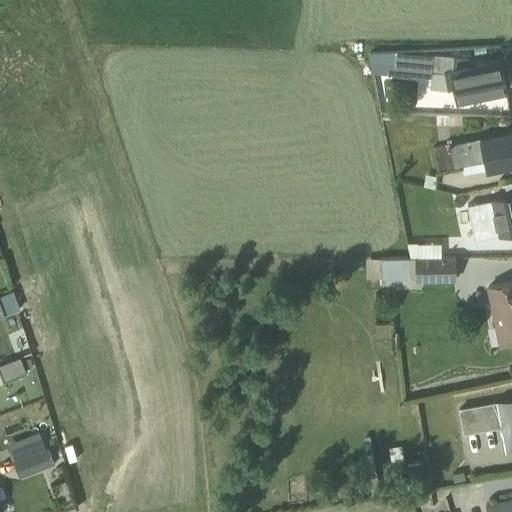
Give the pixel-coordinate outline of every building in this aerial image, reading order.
[(468,55),(411,51),(411,58),(402,57),(401,71),(467,76),(472,94),(505,87),(498,57),(468,64),(468,55)] [(511,129),(431,146),(436,171),(483,161),(484,167),(511,161),(511,129)] [(511,194),(460,205),(464,221),(477,218),(479,223),(492,221),(495,235),(511,231),(511,194)] [(459,227),(438,231),(441,244),(462,240),(459,227)] [(365,276),(409,276),(409,256),(365,256),(365,276)] [(457,257),(415,257),(415,278),(457,278),(457,257)] [(511,279),(486,285),(499,344),(511,340),(511,279)] [(406,316),(408,282),(392,281),(391,316),(406,316)] [(2,290),(0,290),(0,309),(9,306),(2,290)] [(43,375),(35,355),(26,359),(34,379),(43,375)] [(511,396),(457,406),(462,431),(498,425),(502,448),(511,445),(511,396)] [(49,447),(16,460),(22,476),(55,463),(49,447)] [(511,511),(511,496),(485,503),(487,511),(511,511)]
